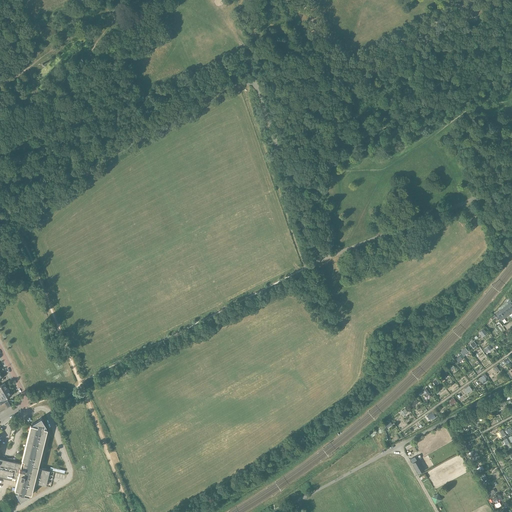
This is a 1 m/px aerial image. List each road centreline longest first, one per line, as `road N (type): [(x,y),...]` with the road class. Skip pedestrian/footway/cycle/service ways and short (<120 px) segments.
road 1 (unclassified): [(254,78),(316,261),(483,193),(511,171)]
road 2 (unclassified): [(129,511),(28,251),(14,234)]
road 3 (residential): [(12,511),(70,471),(46,408),(25,408)]
road 4 (unclassified): [(511,384),(398,445)]
